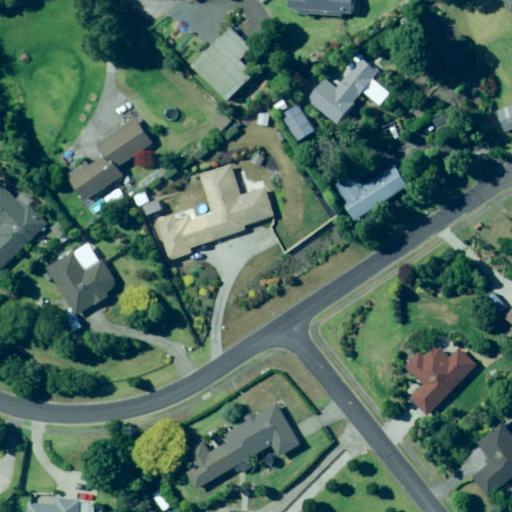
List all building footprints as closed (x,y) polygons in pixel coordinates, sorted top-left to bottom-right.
[(294,0),(294,9),(299,9),(299,12),(303,13),(305,15),(310,15),(312,14),(345,16),(345,14),(355,14),(356,12),(356,0),(294,0)] [(414,14),(402,20),(408,30),(419,23),(414,14)] [(234,29),(195,67),(231,102),(258,75),(243,61),(255,49),(234,29)] [(385,88),(379,83),(376,81),(383,73),(366,59),(348,81),(339,73),(336,76),(332,82),(329,80),(327,82),(312,101),(342,125),(359,104),(358,103),(364,95),(365,96),(368,92),(376,98),(385,88)] [(450,95),(442,86),(431,96),(439,105),(450,95)] [(278,116),(282,113),(285,111),(279,103),(272,107),(278,116)] [(511,105),(498,111),(507,133),(511,131),(511,105)] [(284,117),(300,143),(317,132),(301,106),(284,116),(284,117)] [(465,123),(457,107),(434,117),(442,134),(465,123)] [(233,123),(223,114),(215,123),(225,132),(233,123)] [(269,126),(271,116),(261,115),(259,124),(269,126)] [(405,133),(404,129),(399,117),(395,119),(383,124),(389,140),(396,137),(401,135),(405,133)] [(121,168),(134,158),(155,144),(137,118),(135,120),(99,144),(100,146),(107,156),(112,163),(115,161),(121,168)] [(279,134),(284,143),(290,139),(285,130),(279,134)] [(251,162),(261,167),(265,158),(255,153),(251,162)] [(115,161),(112,163),(107,156),(93,167),(90,163),(80,169),(72,175),(70,176),(81,192),(88,202),(126,176),(124,173),(121,168),(115,161)] [(242,196),(235,174),(232,165),(229,166),(202,175),(215,214),(209,216),(217,241),(248,231),(246,226),(251,225),(260,222),(277,217),(267,187),(265,188),(242,196)] [(372,188),(366,177),(363,172),(349,179),(358,195),(372,188)] [(27,192),(21,197),(19,200),(5,186),(0,190),(0,221),(4,226),(0,229),(0,237),(0,238),(0,273),(11,262),(17,257),(49,225),(31,206),(36,201),(27,192)] [(147,192),(137,197),(141,206),(151,202),(147,192)] [(133,202),(122,210),(127,216),(137,208),(133,202)] [(217,241),(209,216),(193,221),(192,218),(178,222),(176,215),(172,217),(159,221),(172,261),(192,255),(194,254),(193,249),(217,241)] [(54,229),(61,238),(68,233),(61,224),(54,229)] [(118,281),(106,261),(104,260),(88,270),(76,251),(74,252),(48,269),(67,298),(70,303),(79,316),(82,315),(96,305),(97,306),(98,306),(111,297),(109,294),(116,289),(118,281)] [(84,259),(86,264),(92,264),(95,259),(92,255),(86,254),(84,259)] [(437,408),(480,364),(462,346),(452,356),(443,347),(434,347),(431,351),(427,355),(422,351),(408,365),(420,377),(423,380),(426,383),(413,397),(431,415),(437,408)] [(301,439),(279,403),(260,414),(259,412),(257,410),(253,412),(251,414),(247,416),(250,420),(227,434),(228,436),(231,441),(223,445),(220,447),(220,448),(210,454),(201,440),(186,449),(196,466),(184,473),(196,492),(242,464),(241,464),(248,460),(260,453),(275,444),(282,456),(304,444),(301,439)] [(502,488),(511,479),(511,430),(504,422),(480,442),(481,443),(489,454),(492,457),(488,460),(491,463),(475,475),(476,477),(491,496),(502,488)] [(81,511),(82,499),(57,497),(57,503),(31,502),(29,502),(28,511),(81,511)]
